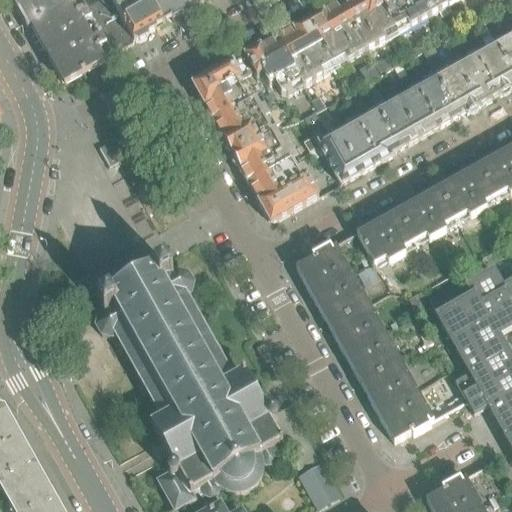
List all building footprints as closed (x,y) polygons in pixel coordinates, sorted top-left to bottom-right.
[(81,2),(79,0),(13,0),(31,31),(31,30),(81,2)] [(81,2),(31,30),(64,88),(88,74),(133,49),(134,45),(109,0),(108,0),(86,13),(81,2)] [(194,12),(193,10),(187,0),(109,0),(134,45),(135,45),(138,46),(139,46),(146,42),(147,38),(168,26),(172,24),(172,25),(181,20),(184,21),(192,16),(193,13),(194,12)] [(211,0),(187,0),(193,10),(211,0)] [(396,39),(374,0),(354,0),(308,26),(335,73),(396,39)] [(460,3),(457,0),(374,0),(396,39),(439,15),(443,22),(452,17),(448,10),(460,3)] [(511,6),(507,0),(504,0),(501,2),(505,9),(511,6)] [(487,20),(482,12),(470,19),(474,27),(487,20)] [(499,32),(492,18),(482,24),(490,37),(499,32)] [(442,30),(438,23),(435,24),(433,20),(429,22),(436,34),(442,30)] [(488,36),(482,24),(475,28),(481,39),(488,36)] [(335,73),(308,26),(260,53),(260,52),(246,59),(254,74),(252,74),(256,81),(262,78),(269,90),(274,87),(280,98),(288,100),(304,90),(335,73)] [(511,42),(505,46),(502,42),(494,47),(511,80),(511,42)] [(426,53),(422,46),(411,53),(415,60),(426,53)] [(511,91),(511,80),(494,47),(485,52),(487,56),(476,62),(474,58),(455,68),(457,72),(447,79),(444,74),(436,79),(459,121),(466,118),(467,119),(511,94),(510,93),(511,91)] [(248,108),(235,86),(242,83),(241,81),(252,74),(254,74),(246,59),(197,87),(198,87),(196,94),(195,95),(204,112),(205,111),(223,144),(231,159),(276,133),(264,112),(261,113),(256,104),(248,108)] [(459,121),(436,79),(428,84),(430,88),(420,93),(417,89),(397,100),(400,105),(389,110),(387,106),(386,107),(378,93),(377,94),(371,85),(364,89),(370,98),(369,99),(377,112),(400,155),(459,121)] [(326,112),(319,100),(311,104),(318,116),(326,112)] [(340,115),(335,108),(328,112),(333,120),(340,115)] [(400,155),(377,112),(367,117),(369,122),(358,128),(356,123),(337,134),(340,138),(328,145),(318,129),(320,128),(314,118),(304,123),(314,140),(320,151),(324,158),(341,190),(393,160),(392,159),(400,155)] [(311,186),(286,143),(279,132),(276,133),(231,159),(239,174),(240,174),(258,207),(267,224),(268,224),(275,226),(320,201),(311,186)] [(320,151),(314,140),(303,146),(309,157),(320,151)] [(107,147),(98,152),(109,172),(118,166),(107,147)] [(511,152),(480,170),(488,185),(496,202),(508,195),(510,199),(511,198),(511,152)] [(496,202),(488,185),(480,170),(439,193),(456,224),(467,218),(469,222),(487,212),(485,208),(496,202)] [(456,224),(439,193),(397,216),(414,247),(426,240),(429,245),(446,235),(444,231),(456,224)] [(403,254),(414,247),(397,216),(356,239),(368,259),(360,263),(365,271),(359,274),(360,276),(357,278),(360,284),(377,274),(374,270),(386,263),(388,267),(406,258),(403,254)] [(511,242),(511,236),(504,222),(492,228),(503,247),(511,242)] [(353,280),(335,251),(331,253),(330,251),(312,261),(313,263),(296,273),(302,285),(309,298),(314,308),(315,308),(322,321),(322,320),(328,332),(369,309),(353,280)] [(300,430),(289,410),(276,417),(275,416),(273,415),(270,415),(268,417),(266,416),(260,407),(269,402),(261,388),(257,391),(252,381),(247,383),(246,381),(246,380),(244,377),(241,378),(241,379),(234,383),(233,381),(232,381),(231,379),(235,377),(228,364),(224,367),(222,364),(223,364),(221,360),(220,361),(219,358),(223,356),(216,343),(212,345),(211,343),(212,343),(209,339),(199,322),(200,322),(198,318),(197,318),(196,316),(200,314),(193,301),(189,304),(187,302),(188,301),(187,300),(190,298),(194,288),(188,278),(178,275),(173,278),(166,265),(159,269),(152,273),(152,274),(132,286),(111,297),(110,296),(103,300),(96,304),(104,317),(99,320),(96,330),(101,340),(112,342),(115,341),(115,342),(116,341),(117,343),(113,346),(120,358),(124,356),(125,358),(125,359),(127,363),(128,363),(137,379),(137,380),(139,384),(141,386),(137,388),(144,400),(148,398),(149,400),(148,401),(150,405),(151,404),(161,421),(160,422),(161,423),(154,427),(153,427),(151,429),(153,433),(160,445),(152,450),(159,464),(168,459),(173,468),(173,470),(170,471),(168,474),(168,477),(168,478),(157,484),(172,511),(179,511),(189,507),(192,511),(223,511),(217,501),(218,501),(219,499),(220,496),(220,493),(223,496),(226,497),(230,499),(234,499),(238,499),(242,499),(246,498),(250,496),(254,493),(256,491),(259,488),(261,485),(262,481),(264,477),(264,474),(264,470),(265,470),(267,471),(269,471),(272,470),(274,469),(276,467),(277,465),(278,463),(277,460),(276,458),(278,457),(274,451),(282,447),(297,474),(310,468),(314,474),(300,482),(316,511),(322,511),(339,502),(322,470),(300,430)] [(511,274),(497,283),(493,275),(469,288),(466,284),(429,305),(438,320),(437,320),(456,354),(471,345),(485,371),(493,367),(503,384),(511,378),(511,365),(498,340),(511,332),(511,274)] [(418,321),(428,292),(429,291),(408,303),(418,321)] [(385,338),(369,309),(328,332),(335,343),(334,343),(342,356),(341,356),(344,361),(347,366),(354,379),(355,378),(361,390),(401,367),(388,343),(385,338)] [(417,320),(393,333),(396,338),(400,336),(405,339),(408,337),(422,330),(417,320)] [(511,378),(503,384),(493,367),(485,371),(471,345),(456,354),(498,428),(504,439),(511,434),(511,378)] [(270,360),(263,348),(256,353),(263,365),(270,360)] [(417,395),(401,367),(361,390),(367,401),(374,414),(379,424),(380,424),(387,437),(387,436),(394,448),(411,438),(413,441),(431,431),(429,428),(433,426),(440,422),(434,410),(427,414),(417,395)] [(0,453),(21,442),(4,412),(0,410),(0,453)] [(44,483),(21,442),(0,453),(0,491),(7,504),(44,483)] [(481,511),(482,511),(465,483),(461,485),(460,482),(442,493),(443,495),(426,505),(429,511),(481,511)] [(60,511),(55,502),(44,483),(7,504),(11,511),(60,511)]
